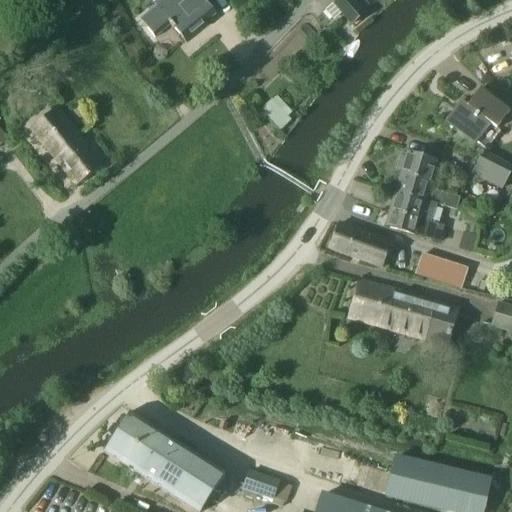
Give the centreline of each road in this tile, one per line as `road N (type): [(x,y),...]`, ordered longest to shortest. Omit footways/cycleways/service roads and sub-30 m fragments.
road 1 (unclassified): [(6,511),(98,411),(282,268),(412,74),(511,11)]
road 2 (unclassified): [(0,270),(177,129),(310,0)]
